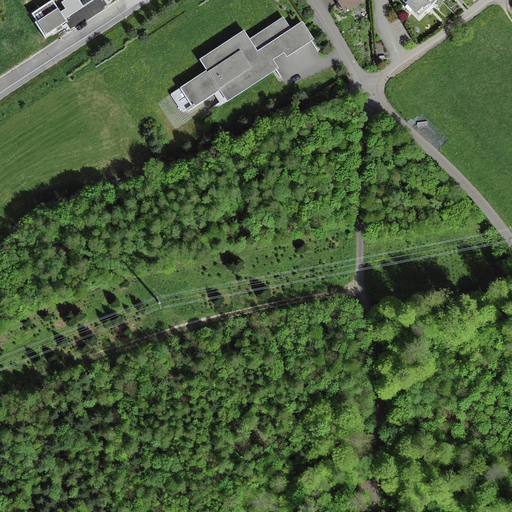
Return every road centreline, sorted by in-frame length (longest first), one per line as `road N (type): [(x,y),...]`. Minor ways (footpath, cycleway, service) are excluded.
road 1 (residential): [(363,86),(321,110),(35,214)]
road 2 (track): [(366,284),(171,328),(28,379)]
road 3 (residential): [(363,86),(480,200),(511,244)]
road 4 (residential): [(141,0),(0,96)]
road 5 (residential): [(486,0),(363,86)]
